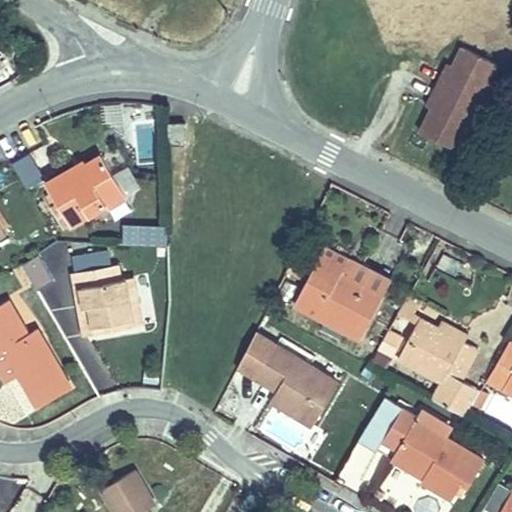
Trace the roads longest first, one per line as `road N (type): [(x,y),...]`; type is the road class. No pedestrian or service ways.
road 1 (tertiary): [(511,247),(252,115)]
road 2 (residential): [(255,474),(156,413),(136,410),(35,449),(0,452)]
